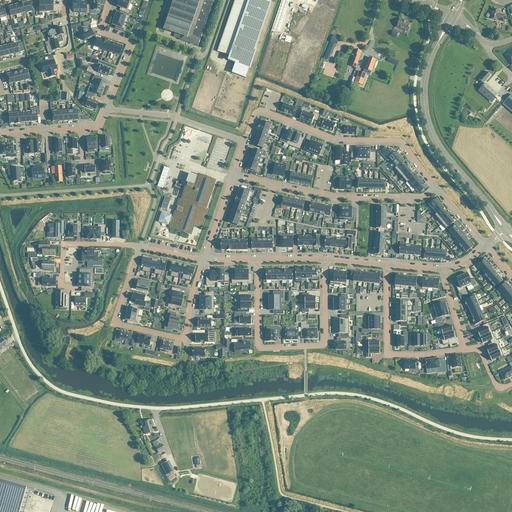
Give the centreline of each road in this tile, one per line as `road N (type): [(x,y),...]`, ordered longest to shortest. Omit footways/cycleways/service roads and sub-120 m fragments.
road 1 (residential): [(0,285),(28,359),(66,393),(145,407),(348,393),(454,432),(511,439)]
road 2 (residential): [(257,259),(265,348),(323,343),(325,259)]
road 3 (residential): [(437,188),(419,199),(337,198),(233,173)]
road 4 (residential): [(437,188),(401,141),(336,138),(258,110)]
road 5 (tertiary): [(493,214),(427,122),(423,83),(437,42)]
road 6 (residential): [(464,349),(387,353),(386,265)]
road 7 (residential): [(185,339),(112,323),(138,246)]
road 8 (residential): [(244,140),(173,116),(106,109)]
road 9 (residential): [(106,109),(133,43),(100,31),(109,0)]
road 10 (residential): [(72,285),(60,285),(62,243),(138,246)]
